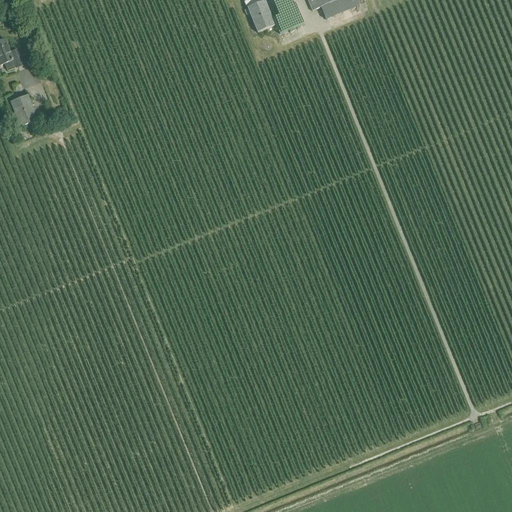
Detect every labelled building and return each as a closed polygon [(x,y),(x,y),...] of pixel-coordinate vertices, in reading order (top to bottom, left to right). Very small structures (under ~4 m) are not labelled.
[(307,0),(311,11),(321,7),(326,19),(359,6),(356,0),(307,0)] [(257,33),(274,26),(265,1),(247,8),(257,33)] [(276,31),(278,36),(286,33),(284,28),(276,31)] [(7,72),(15,69),(12,61),(4,41),(0,42),(0,66),(4,65),(7,72)] [(9,104),(19,129),(37,122),(27,97),(9,104)]
